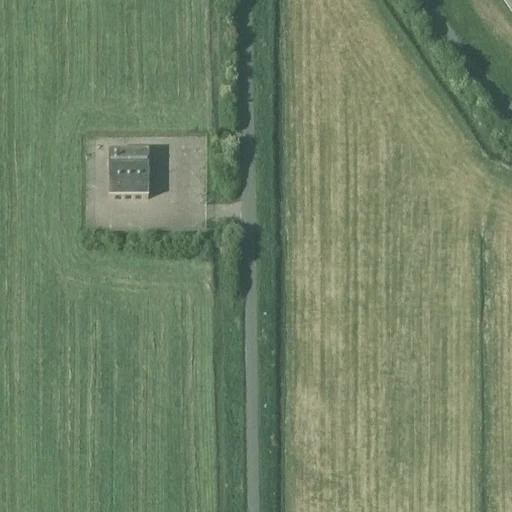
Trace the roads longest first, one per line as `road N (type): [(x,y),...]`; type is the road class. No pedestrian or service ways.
road 1 (unclassified): [(251,511),(242,0)]
road 2 (unclassified): [(422,0),(467,66),(511,111)]
